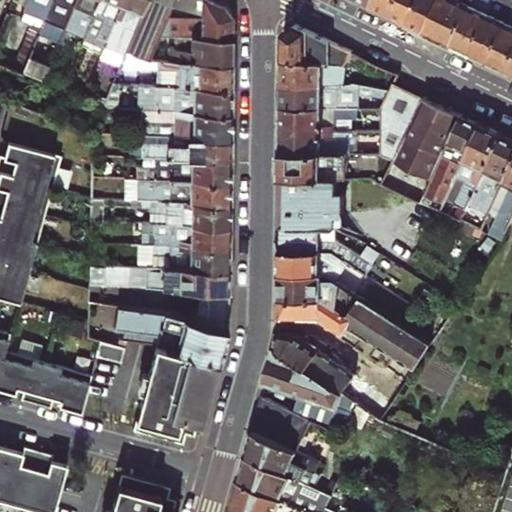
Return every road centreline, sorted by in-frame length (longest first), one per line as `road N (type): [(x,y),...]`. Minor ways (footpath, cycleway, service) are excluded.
road 1 (tertiary): [(258,0),(251,322)]
road 2 (residential): [(295,0),(511,104)]
road 3 (residential): [(215,470),(0,409)]
road 4 (residential): [(251,322),(317,329),(398,379)]
road 5 (tertiary): [(251,322),(215,470)]
